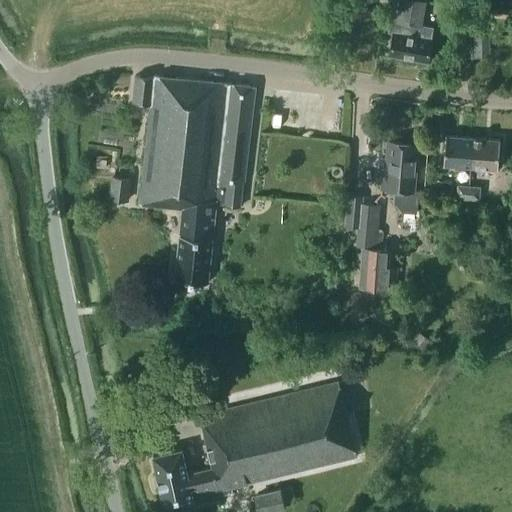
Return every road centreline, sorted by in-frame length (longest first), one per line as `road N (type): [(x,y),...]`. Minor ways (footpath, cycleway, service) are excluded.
road 1 (unclassified): [(511,99),(142,56),(39,79)]
road 2 (unclassified): [(116,511),(58,254),(39,79)]
